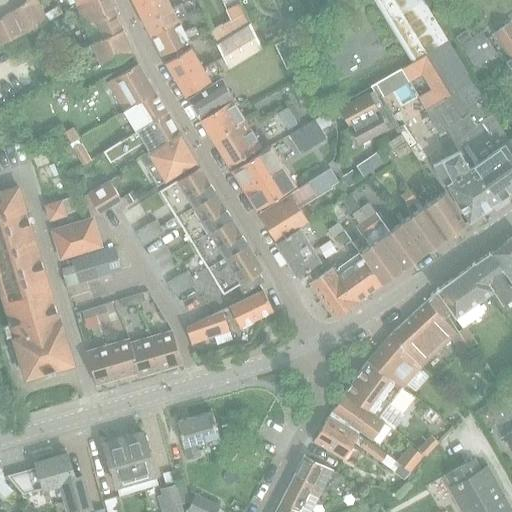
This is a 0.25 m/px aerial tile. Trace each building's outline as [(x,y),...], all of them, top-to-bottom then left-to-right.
[(25,0),(23,2),(35,25),(48,19),(37,0),(25,0)] [(76,3),(91,42),(91,43),(122,29),(109,0),(81,0),(76,2),(76,3)] [(132,0),(144,22),(172,7),(171,7),(167,0),(132,0)] [(446,126),(459,149),(468,167),(491,203),(511,187),(511,154),(504,142),(508,139),(437,23),(423,0),(393,0),(451,93),(446,95),(447,96),(426,109),(439,130),(446,126)] [(35,25),(23,2),(11,10),(22,32),(35,25)] [(149,32),(186,13),(181,2),(171,7),(172,7),(144,22),(149,32)] [(22,32),(11,10),(1,17),(11,37),(22,32)] [(260,47),(249,22),(243,12),(211,29),(217,42),(222,54),(202,66),(189,45),(164,60),(185,94),(229,67),(260,47)] [(186,13),(149,32),(161,55),(199,34),(196,30),(192,32),(190,27),(183,31),(177,18),(187,13),(186,13)] [(11,37),(1,17),(0,17),(0,42),(0,43),(11,37)] [(511,24),(509,20),(492,31),(510,57),(511,56),(511,24)] [(91,43),(91,42),(82,46),(85,54),(94,50),(101,65),(132,52),(122,29),(91,43)] [(476,65),(495,52),(480,29),(461,42),(476,65)] [(285,39),(274,44),(286,68),(297,63),(285,39)] [(127,107),(154,91),(136,62),(107,80),(120,102),(123,100),(127,107)] [(187,98),(200,118),(229,100),(231,104),(234,102),(235,101),(220,77),(187,98)] [(301,104),(312,98),(302,79),(291,84),(301,104)] [(154,91),(127,107),(123,110),(128,119),(130,117),(132,121),(130,122),(135,130),(166,111),(154,91)] [(339,107),(348,125),(378,109),(368,91),(339,107)] [(200,118),(212,138),(244,119),(234,102),(231,104),(229,100),(200,118)] [(358,144),(388,128),(378,109),(348,125),(358,144)] [(112,144),(102,150),(109,162),(119,156),(145,140),(151,150),(179,133),(166,111),(135,130),(112,144)] [(300,152),(326,136),(314,117),(288,133),(300,152)] [(244,119),(212,138),(229,164),(260,145),(244,119)] [(71,142),(79,137),(72,126),(65,131),(71,142)] [(179,133),(151,150),(148,151),(159,170),(152,175),(158,185),(196,161),(179,133)] [(419,162),(426,157),(417,143),(409,148),(399,133),(387,141),(398,158),(410,150),(419,162)] [(45,144),(57,164),(67,157),(55,138),(45,144)] [(82,164),(90,159),(79,142),(72,147),(82,164)] [(255,208),(295,183),(271,143),(231,167),(255,208)] [(468,167),(459,149),(442,158),(441,158),(431,163),(442,183),(445,181),(468,219),(491,203),(468,167)] [(376,153),(356,165),(363,175),(383,163),(376,153)] [(198,165),(159,189),(175,216),(214,191),(198,165)] [(275,240),(298,226),(307,220),(299,206),(331,185),(331,184),(337,181),(328,167),(258,211),(275,240)] [(99,212),(121,198),(110,179),(84,195),(90,205),(94,203),(99,212)] [(56,366),(71,361),(18,185),(0,190),(0,290),(26,375),(39,371),(40,373),(57,368),(56,366)] [(400,193),(408,204),(416,198),(409,187),(400,193)] [(422,206),(443,237),(465,221),(443,190),(422,206)] [(190,241),(230,216),(214,191),(175,216),(190,241)] [(49,218),(65,213),(61,199),(45,203),(49,218)] [(422,206),(401,221),(423,251),(443,237),(422,206)] [(375,211),(355,225),(363,236),(383,222),(375,211)] [(230,216),(190,241),(206,266),(246,242),(230,216)] [(53,230),(61,256),(99,244),(91,218),(53,230)] [(155,218),(134,231),(143,245),(164,232),(155,218)] [(380,235),(402,266),(423,251),(401,221),(380,235)] [(298,226),(275,240),(297,274),(319,260),(298,226)] [(359,250),(362,255),(381,281),(402,266),(380,235),(359,250)] [(504,273),(511,284),(511,235),(488,252),(503,273),(504,273)] [(237,284),(243,293),(263,280),(258,271),(262,268),(246,242),(206,266),(222,292),(237,284)] [(71,259),(73,264),(78,282),(120,269),(113,246),(71,259)] [(471,265),(490,292),(492,291),(501,303),(511,295),(511,284),(504,273),(503,273),(488,252),(471,265)] [(362,255),(336,273),(355,300),(381,281),(362,255)] [(490,292),(471,265),(436,289),(460,323),(482,308),(477,301),(490,292)] [(355,300),(336,273),(331,266),(309,281),(333,315),(355,300)] [(174,296),(195,283),(186,269),(166,282),(174,296)] [(239,325),(272,309),(262,288),(229,305),(239,325)] [(132,302),(144,299),(142,291),(130,295),(132,302)] [(434,292),(390,333),(422,364),(451,336),(462,351),(468,346),(475,341),(464,326),(457,330),(446,316),(448,314),(434,292)] [(132,302),(130,295),(119,298),(121,306),(132,302)] [(95,314),(106,310),(104,303),(93,306),(95,314)] [(95,314),(93,306),(81,310),(84,317),(95,314)] [(190,341),(228,328),(221,308),(185,326),(190,341)] [(137,371),(138,375),(181,362),(171,329),(129,342),(137,371)] [(390,333),(366,360),(391,379),(392,379),(393,380),(401,386),(402,386),(422,364),(390,333)] [(129,342),(128,338),(85,350),(95,383),(137,371),(129,342)] [(391,379),(366,360),(344,391),(379,415),(393,427),(403,413),(389,402),(401,386),(393,380),(392,379),(391,379)] [(344,391),(331,409),(364,433),(370,438),(383,419),(383,418),(379,415),(344,391)] [(488,407),(478,413),(484,423),(494,418),(488,407)] [(194,441),(218,434),(211,411),(188,417),(176,421),(187,457),(198,454),(194,441)] [(352,440),(380,460),(385,453),(353,431),(327,414),(312,438),(342,457),(352,440)] [(115,484),(153,473),(141,431),(102,442),(115,484)] [(430,433),(417,447),(425,455),(438,441),(430,433)] [(67,453),(35,462),(42,486),(60,481),(65,501),(66,501),(69,510),(90,504),(87,494),(82,475),(74,477),(67,453)] [(289,483),(317,497),(331,468),(303,454),(289,483)] [(473,458),(444,474),(450,485),(447,487),(461,511),(511,511),(511,510),(487,465),(480,469),(473,458)] [(409,470),(398,463),(393,470),(403,477),(409,470)] [(1,471),(4,481),(12,489),(16,492),(24,490),(18,466),(1,471)] [(0,497),(2,499),(12,489),(4,481),(0,476),(0,497)] [(175,511),(183,510),(175,482),(159,487),(166,511),(175,511)] [(308,511),(317,497),(289,483),(275,510),(278,511),(297,511),(298,510),(302,511),(308,511)] [(119,511),(115,495),(104,499),(107,511),(119,511)] [(194,511),(213,511),(217,505),(195,495),(188,509),(194,511)]
